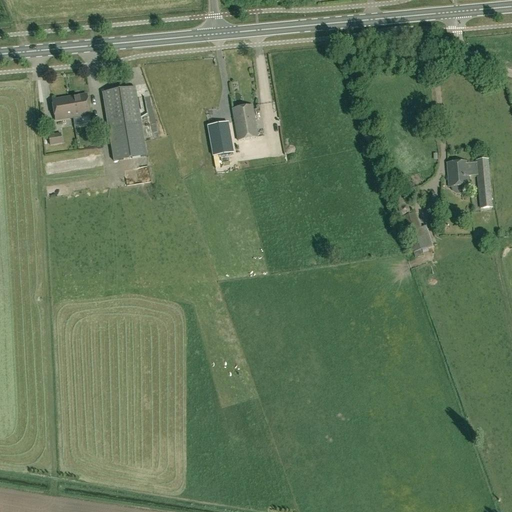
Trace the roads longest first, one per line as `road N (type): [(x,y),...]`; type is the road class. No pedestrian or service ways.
road 1 (secondary): [(214,32),(454,11)]
road 2 (secondary): [(0,51),(214,32)]
